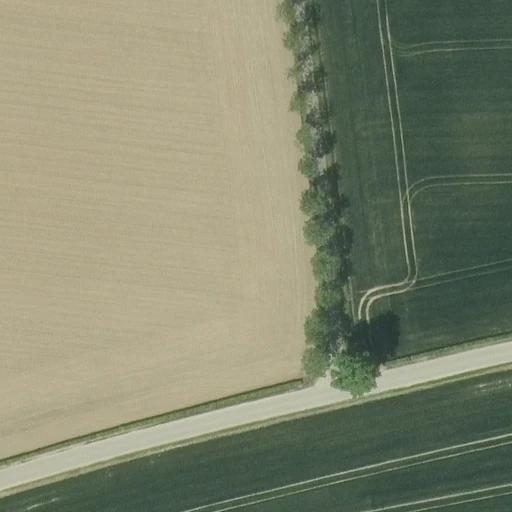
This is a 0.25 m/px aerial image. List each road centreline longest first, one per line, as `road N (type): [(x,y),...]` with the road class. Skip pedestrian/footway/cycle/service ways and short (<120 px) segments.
road 1 (unclassified): [(0,488),(511,354)]
road 2 (unknown): [(296,0),(345,395)]
